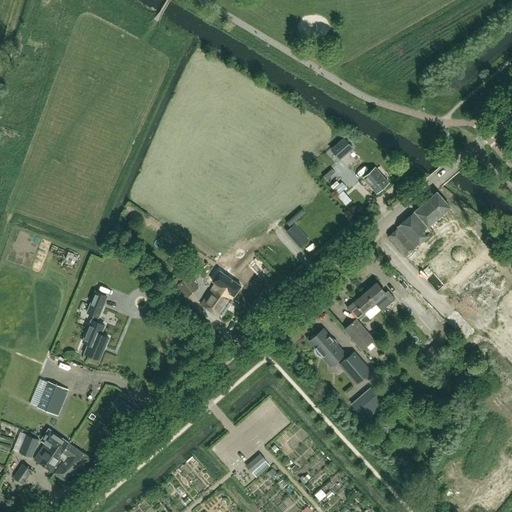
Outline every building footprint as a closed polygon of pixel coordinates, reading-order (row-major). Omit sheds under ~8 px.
[(343,138),(331,149),(339,157),(340,159),(352,148),(351,147),(343,138)] [(376,193),(388,183),(375,168),(380,163),(370,153),(363,159),(362,159),(361,160),(361,161),(354,167),(363,178),(376,193)] [(342,182),(333,190),(337,195),(343,190),(346,187),(342,182)] [(337,195),(345,205),(351,200),(343,190),(337,195)] [(487,248),(471,229),(469,231),(449,209),(450,208),(436,192),(415,211),(396,228),(397,229),(388,237),(437,292),(438,292),(439,293),(458,296),(459,295),(448,283),(487,248)] [(285,234),(300,249),(308,242),(293,227),(285,234)] [(185,269),(178,274),(183,280),(188,286),(192,291),(198,287),(194,282),(185,269)] [(183,280),(177,285),(186,298),(193,292),(192,291),(188,286),(183,280)] [(201,304),(212,312),(214,309),(213,308),(215,306),(213,304),(214,302),(216,300),(218,297),(224,289),(216,283),(201,304)] [(377,283),(365,293),(375,304),(381,311),(395,299),(388,290),(385,293),(377,283)] [(234,295),(224,289),(218,297),(216,300),(214,302),(213,304),(215,306),(213,308),(214,309),(212,312),(219,316),(224,309),(231,300),(230,300),(234,295)] [(101,334),(105,325),(96,321),(98,318),(108,296),(95,291),(86,313),(94,316),(92,319),(82,342),(88,345),(84,354),(99,360),(109,337),(101,334)] [(359,317),(375,304),(365,293),(354,303),(358,307),(354,311),(359,317)] [(412,295),(401,305),(418,323),(428,313),(412,295)] [(473,380),(483,386),(483,387),(496,395),(511,369),(511,312),(492,344),(488,341),(469,371),(476,376),(473,380)] [(374,340),(356,319),(344,329),(362,350),(374,340)] [(344,354),(323,329),(310,341),(315,347),(315,348),(315,349),(315,350),(315,351),(316,352),(316,353),(317,354),(318,355),(319,356),(320,356),(321,356),(322,356),(324,356),(331,365),(344,354)] [(430,359),(443,347),(438,341),(425,353),(430,359)] [(370,372),(353,352),(340,364),(357,383),(370,372)] [(448,372),(435,356),(428,363),(441,378),(448,372)] [(48,382),(37,407),(58,416),(68,390),(48,382)] [(365,420),(384,404),(371,388),(352,404),(365,420)] [(396,388),(387,392),(392,403),(401,399),(396,388)] [(116,408),(127,416),(133,407),(122,400),(116,408)] [(463,511),(495,511),(510,488),(511,489),(511,428),(482,476),(478,474),(459,503),(466,508),(463,511)] [(59,455),(69,443),(49,429),(41,441),(45,444),(44,445),(59,455)] [(39,439),(26,434),(19,452),(32,457),(39,439)] [(0,438),(0,449),(11,451),(12,439),(0,438)] [(69,443),(59,455),(58,457),(63,460),(54,473),(65,481),(91,458),(69,443)] [(58,457),(59,455),(44,445),(34,459),(54,473),(63,460),(58,457)] [(252,472),(265,460),(260,454),(246,466),(252,472)] [(23,484),(32,470),(23,464),(13,477),(23,484)] [(308,473),(301,480),(304,483),(311,477),(308,473)] [(308,482),(305,485),(311,490),(313,487),(308,482)] [(321,489),(314,495),(319,500),(326,495),(321,489)] [(328,493),(325,500),(331,503),(334,495),(328,493)] [(296,511),(294,509),(290,511),(285,503),(272,511),(296,511)]
